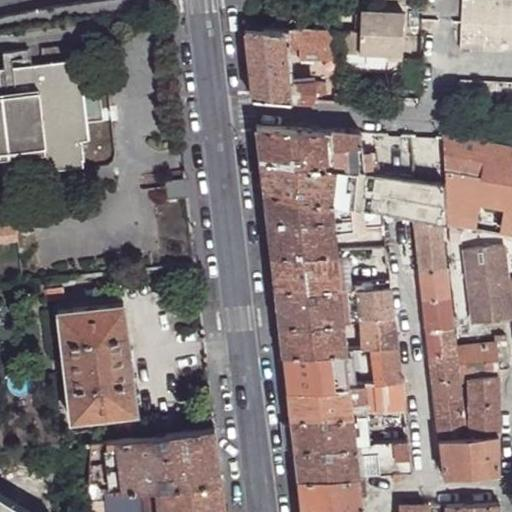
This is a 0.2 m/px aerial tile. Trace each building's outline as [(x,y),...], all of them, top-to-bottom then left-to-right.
[(511,0),(462,0),(462,22),(511,24),(511,0)] [(389,55),(402,55),(404,13),(361,11),(360,31),(359,53),(389,55)] [(511,49),(511,24),(462,22),(461,47),(511,49)] [(289,99),(288,82),(282,28),(244,27),(248,58),(249,70),(252,96),(289,99)] [(305,29),(287,28),(289,46),(313,47),(313,45),(313,30),(305,29)] [(313,45),(334,43),(332,30),(313,30),(313,45)] [(360,31),(332,30),(334,43),(335,52),(359,53),(360,31)] [(0,86),(1,97),(0,96),(0,152),(9,151),(12,168),(31,166),(83,159),(85,159),(73,60),(0,67),(0,86)] [(317,101),(314,81),(315,79),(288,82),(289,99),(317,101)] [(317,101),(327,101),(325,82),(314,81),(317,101)] [(511,83),(459,81),(458,107),(511,109),(511,83)] [(257,124),(260,157),(327,164),(324,128),(257,124)] [(327,164),(362,168),(364,169),(364,164),(362,147),(360,129),(324,128),(327,164)] [(511,147),(444,135),(445,178),(446,211),(511,224),(511,147)] [(377,145),(362,147),(364,164),(379,162),(377,145)] [(330,201),(360,206),(362,168),(327,164),(260,157),(263,190),(330,201)] [(83,159),(31,166),(31,171),(84,164),(83,159)] [(380,211),(411,216),(411,215),(440,220),(446,221),(446,211),(445,178),(413,173),(413,175),(364,169),(362,168),(360,206),(380,209),(380,211)] [(168,197),(186,195),(185,176),(166,179),(168,197)] [(335,247),(333,223),(330,201),(263,190),(272,253),(335,247)] [(362,222),(360,206),(330,201),(333,223),(358,222),(362,222)] [(383,227),(380,211),(380,209),(360,206),(362,222),(367,222),(368,228),(383,227)] [(511,224),(446,211),(446,221),(447,221),(461,224),(468,226),(495,231),(511,234),(511,224)] [(442,240),(440,220),(411,215),(411,216),(426,328),(439,437),(443,476),(499,473),(499,433),(497,374),(497,368),(506,367),(507,364),(505,341),(505,334),(494,334),(494,341),(454,342),(448,298),(444,260),(442,240)] [(461,224),(447,221),(446,228),(460,230),(461,224)] [(464,248),(473,321),(511,316),(511,308),(508,276),(504,243),(464,248)] [(361,258),(360,246),(340,247),(342,260),(347,259),(361,258)] [(272,253),(275,288),(339,282),(335,247),(272,253)] [(339,282),(348,282),(347,259),(342,260),(340,247),(335,247),(339,282)] [(360,316),(392,313),(389,284),(364,287),(363,281),(348,282),(339,282),(275,288),(279,322),(343,317),(354,316),(360,316)] [(63,286),(44,287),(45,298),(64,296),(63,286)] [(136,409),(123,302),(58,310),(71,417),(136,409)] [(362,335),(395,332),(392,313),(360,316),(362,329),(362,335)] [(355,330),(362,329),(360,316),(354,316),(355,330)] [(279,322),(282,352),(346,348),(343,317),(279,322)] [(363,347),(397,345),(395,332),(362,335),(363,347)] [(367,381),(400,379),(397,345),(363,347),(367,381)] [(282,352),(287,387),(349,382),(346,355),(346,348),(282,352)] [(349,382),(364,381),(362,353),(346,355),(349,382)] [(364,381),(368,410),(396,408),(403,407),(400,379),(367,381),(364,381)] [(352,412),(368,410),(364,381),(349,382),(352,412)] [(287,387),(290,417),(352,412),(349,382),(287,387)] [(398,417),(404,416),(403,407),(396,408),(398,417)] [(355,443),(371,440),(368,410),(352,412),(355,443)] [(293,447),(355,443),(352,412),(290,417),(293,447)] [(92,439),(90,474),(90,481),(112,478),(112,489),(140,487),(220,480),(214,426),(92,439)] [(401,470),(411,469),(407,438),(371,440),(355,443),(356,453),(378,451),(379,471),(394,470),(401,470)] [(92,439),(78,440),(76,474),(90,474),(92,439)] [(356,453),(355,443),(293,447),(297,477),(358,473),(356,453)] [(401,479),(412,479),(411,469),(401,470),(401,479)] [(300,511),(362,511),(358,473),(297,477),(300,507),(300,511)] [(223,511),(220,480),(140,487),(143,511),(155,511),(159,511),(158,511),(223,511)] [(143,511),(140,487),(112,489),(106,490),(107,501),(108,511),(143,511)] [(106,490),(89,492),(88,502),(107,501),(106,490)] [(0,511),(20,511),(14,508),(0,499),(0,511)] [(499,511),(500,502),(484,502),(475,502),(447,503),(447,511),(499,511)]
